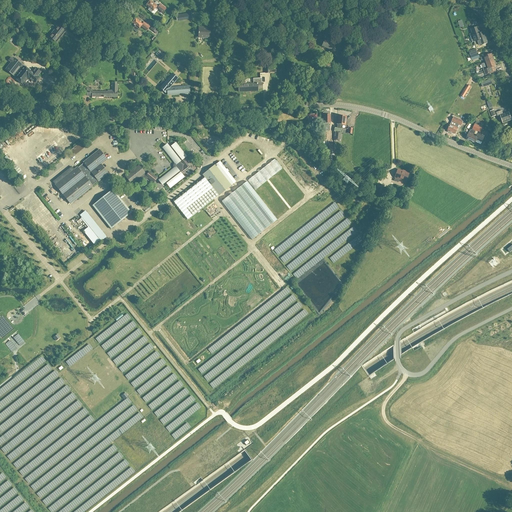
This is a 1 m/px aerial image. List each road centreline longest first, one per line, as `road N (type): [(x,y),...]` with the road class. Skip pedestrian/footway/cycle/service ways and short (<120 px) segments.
road 1 (tertiary): [(511,166),(345,105),(101,119),(38,111)]
road 2 (unclassified): [(511,308),(451,340),(420,374),(400,370),(397,357),(402,329),(511,271)]
road 3 (tertiary): [(38,111),(128,0)]
